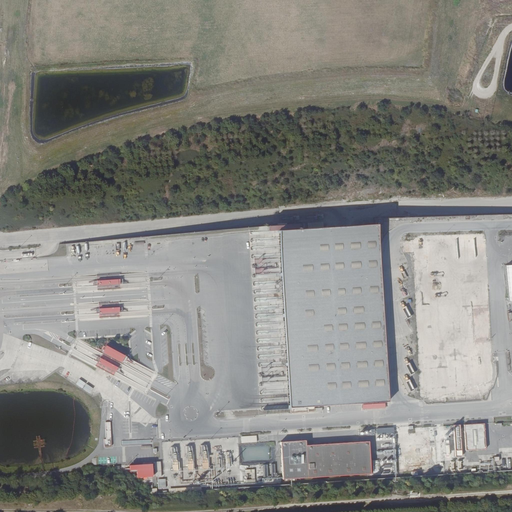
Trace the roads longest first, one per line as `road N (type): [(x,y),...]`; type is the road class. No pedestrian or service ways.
road 1 (track): [(0,239),(294,211),(511,209)]
road 2 (track): [(511,408),(203,424)]
road 3 (track): [(511,227),(400,232),(386,243),(394,415)]
